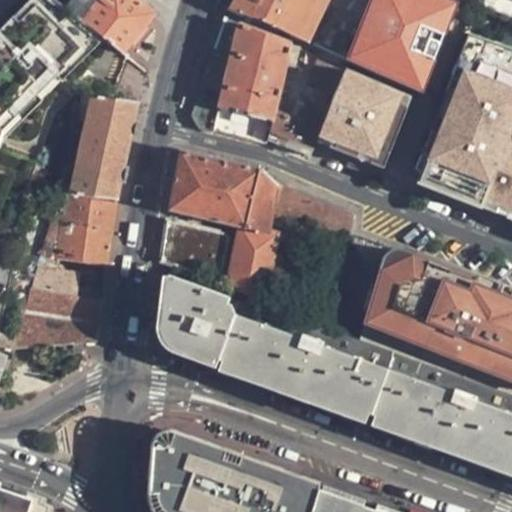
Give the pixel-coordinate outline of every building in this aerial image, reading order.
[(101,54),(41,0),(35,0),(0,37),(0,152),(3,146),(101,54)] [(69,0),(64,7),(122,54),(152,15),(134,0),(69,0)] [(307,44),(327,0),(232,0),(228,9),(248,20),(252,19),(307,44)] [(359,0),(393,15),(400,0),(359,0)] [(223,20),(205,75),(225,79),(212,132),(265,145),(266,142),(310,157),(315,143),(318,136),(327,110),(305,102),(298,120),(276,111),(282,82),(286,65),(290,46),(223,20)] [(474,39),(467,36),(438,110),(445,113),(474,39)] [(511,53),(474,39),(445,113),(440,127),(430,131),(415,170),(422,175),(454,194),(466,201),(497,215),(511,175),(511,53)] [(286,65),(295,67),(311,72),(309,79),(336,90),(343,71),(345,69),(343,67),(290,46),(286,65)] [(375,62),(371,72),(389,80),(393,70),(375,62)] [(291,84),(295,67),(286,65),(282,82),(291,84)] [(401,96),(343,71),(336,90),(327,110),(318,136),(341,145),(338,153),(356,160),(359,153),(383,162),(389,146),(387,141),(389,134),(396,137),(406,109),(397,105),(401,96)] [(198,129),(212,132),(225,79),(205,75),(191,116),(198,129)] [(92,96),(71,194),(116,201),(139,102),(92,96)] [(410,100),(401,96),(397,105),(406,109),(410,100)] [(341,145),(318,136),(315,143),(338,153),(341,145)] [(180,152),(167,216),(237,232),(239,228),(267,234),(270,220),(276,187),(258,171),(180,152)] [(511,175),(497,215),(511,220),(511,175)] [(348,252),(355,219),(277,184),(276,187),(270,220),(348,252)] [(59,194),(52,220),(42,255),(38,267),(54,269),(57,270),(58,258),(108,264),(116,203),(59,194)] [(166,220),(160,261),(218,282),(227,239),(221,233),(166,220)] [(239,228),(237,232),(229,275),(239,290),(265,300),(276,236),(267,234),(239,228)] [(392,259),(389,265),(364,343),(403,358),(469,382),(511,397),(511,297),(409,256),(403,255),(397,256),(392,259)] [(54,277),(54,269),(38,267),(10,351),(97,342),(106,285),(86,282),(83,297),(76,296),(78,280),(54,277)] [(265,313),(168,276),(162,329),(163,332),(167,340),(171,343),(178,346),(445,442),(511,466),(511,397),(469,382),(403,358),(364,343),(291,316),(278,311),(267,307),(265,313)] [(281,302),(278,311),(291,316),(295,306),(281,302)] [(364,500),(319,484),(312,506),(310,511),(396,511),(375,504),(374,510),(362,506),(364,500)] [(50,511),(47,506),(0,490),(0,511),(50,511)]
